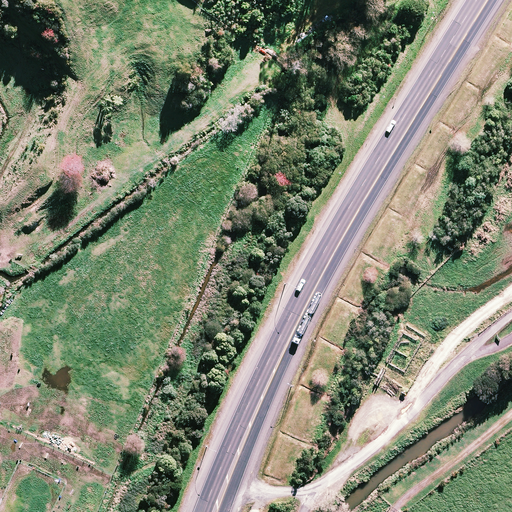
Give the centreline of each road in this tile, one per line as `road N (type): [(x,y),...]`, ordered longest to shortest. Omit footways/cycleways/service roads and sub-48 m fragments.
road 1 (trunk): [(284,348),(361,204),(488,0)]
road 2 (trunk): [(203,511),(251,401),(284,348)]
road 3 (trunk): [(284,348),(224,511)]
road 4 (track): [(511,413),(395,511)]
